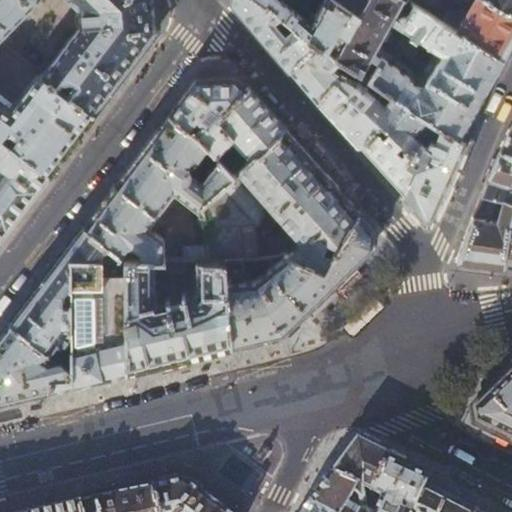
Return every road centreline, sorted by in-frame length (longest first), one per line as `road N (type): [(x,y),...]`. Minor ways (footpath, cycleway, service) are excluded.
road 1 (tertiary): [(0,458),(376,361)]
road 2 (residential): [(431,260),(199,2)]
road 3 (tertiary): [(199,2),(186,40),(0,283)]
road 4 (residential): [(431,260),(511,83)]
road 5 (tertiary): [(511,477),(405,421),(376,361)]
road 6 (residential): [(376,361),(311,439),(272,511)]
road 7 (tertiary): [(376,361),(511,322)]
